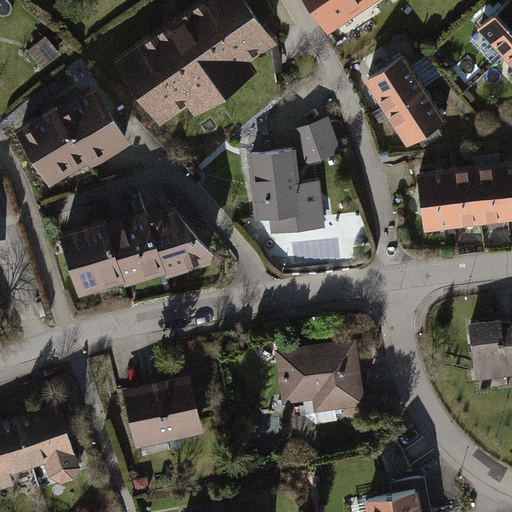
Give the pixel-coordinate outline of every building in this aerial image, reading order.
[(252,0),(188,0),(112,56),(160,121),(187,101),(195,114),(255,70),(248,60),(280,37),(252,0)] [(304,0),(324,29),(366,0),(304,0)] [(511,0),(506,0),(476,30),(503,57),(511,48),(511,0)] [(44,37),(28,53),(43,68),(58,52),(44,37)] [(511,48),(503,57),(511,65),(511,48)] [(402,52),(362,79),(382,110),(422,83),(402,52)] [(54,106),(86,161),(125,138),(93,83),(54,106)] [(422,83),(382,110),(403,141),(443,114),(422,83)] [(15,129),(47,184),(86,161),(54,106),(15,129)] [(328,116),(290,127),(300,163),(338,152),(328,116)] [(291,149),(245,152),(250,221),(269,219),(269,230),(322,226),(319,180),(294,181),(291,149)] [(511,158),(499,160),(506,218),(511,216),(511,158)] [(499,160),(471,164),(478,221),(506,218),(499,160)] [(471,164),(444,167),(450,224),(478,221),(471,164)] [(444,167),(416,170),(422,227),(450,224),(444,167)] [(101,217),(119,280),(122,290),(148,282),(145,272),(161,268),(146,213),(143,205),(101,217)] [(146,213),(161,268),(164,278),(217,260),(171,206),(146,213)] [(119,280),(101,217),(56,229),(74,292),(119,280)] [(499,313),(465,320),(477,380),(501,375),(502,382),(511,379),(511,326),(502,329),(499,313)] [(357,333),(271,347),(280,404),(313,399),(315,411),(369,403),(357,333)] [(184,370),(119,387),(135,445),(199,428),(184,370)] [(56,403),(13,417),(28,465),(43,460),(48,476),(61,483),(73,479),(77,466),(56,403)] [(7,472),(28,465),(13,417),(0,420),(0,487),(11,484),(7,472)] [(366,511),(419,511),(415,489),(364,499),(366,511)] [(255,511),(251,492),(176,508),(177,511),(255,511)]
